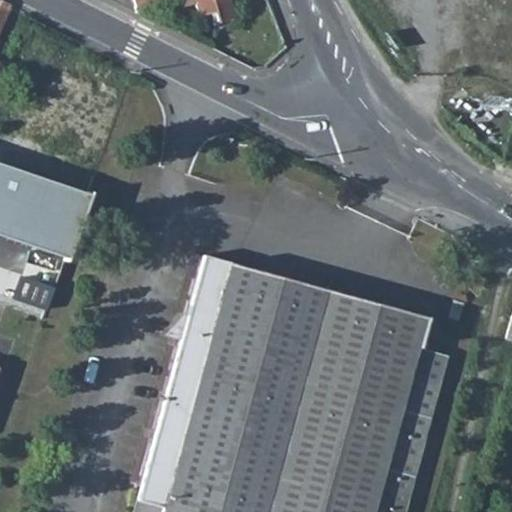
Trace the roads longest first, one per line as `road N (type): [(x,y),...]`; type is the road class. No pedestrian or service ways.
road 1 (residential): [(54,0),(277,106),(334,112),(362,104)]
road 2 (tertiary): [(362,104),(395,138),(511,219)]
